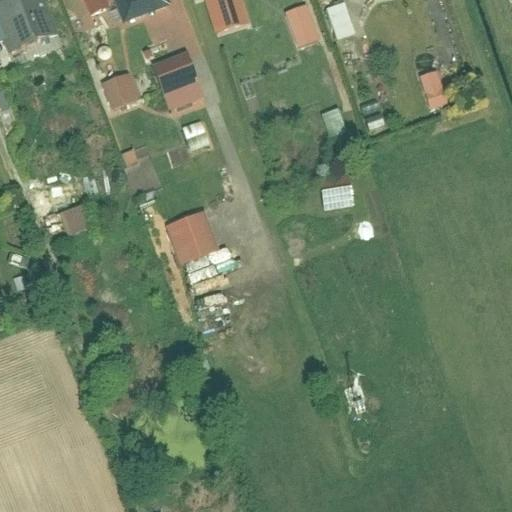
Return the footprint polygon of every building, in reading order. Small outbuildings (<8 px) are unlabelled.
[(27,0),(20,3),(18,0),(0,0),(0,48),(2,48),(8,61),(58,42),(40,0),(27,0)] [(82,0),(91,23),(114,14),(121,33),(173,13),(167,0),(82,0)] [(231,0),(210,0),(201,3),(214,40),(242,31),(231,0)] [(344,8),(326,14),(336,44),(354,38),(344,8)] [(305,10),(284,18),(297,54),(318,47),(305,10)] [(186,62),(150,76),(166,117),(201,103),(186,62)] [(435,75),(418,81),(428,114),(446,109),(435,75)] [(126,81),(101,91),(111,119),(137,108),(126,81)] [(336,114),(321,120),(328,137),(343,132),(336,114)] [(202,128),(182,133),(188,156),(207,151),(202,128)] [(134,156),(120,161),(125,174),(139,168),(134,156)] [(79,211),(58,220),(68,244),(89,235),(79,211)] [(42,220),(47,239),(60,236),(56,217),(42,220)] [(203,217),(164,233),(179,271),(218,256),(203,217)] [(213,268),(229,264),(227,258),(184,268),(191,297),(218,291),(213,268)]
